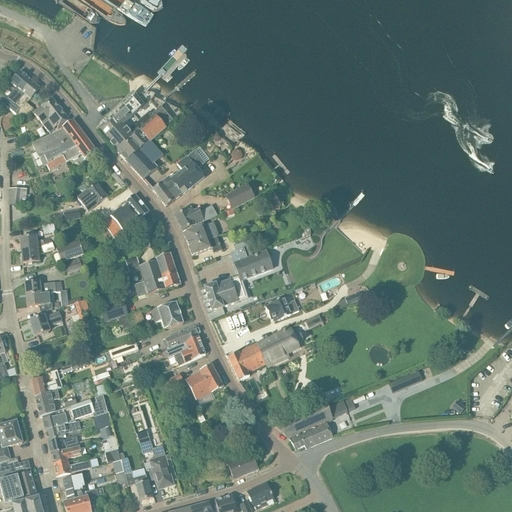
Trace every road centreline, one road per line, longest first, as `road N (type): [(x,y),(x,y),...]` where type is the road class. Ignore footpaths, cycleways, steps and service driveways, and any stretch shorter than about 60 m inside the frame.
road 1 (tertiary): [(293,463),(231,385),(159,212),(29,66),(0,56)]
road 2 (unclassified): [(511,452),(474,426),(436,425),(374,432),(293,463)]
road 3 (residential): [(10,321),(55,511)]
road 4 (residential): [(0,140),(10,321)]
road 5 (residential): [(293,463),(151,511)]
